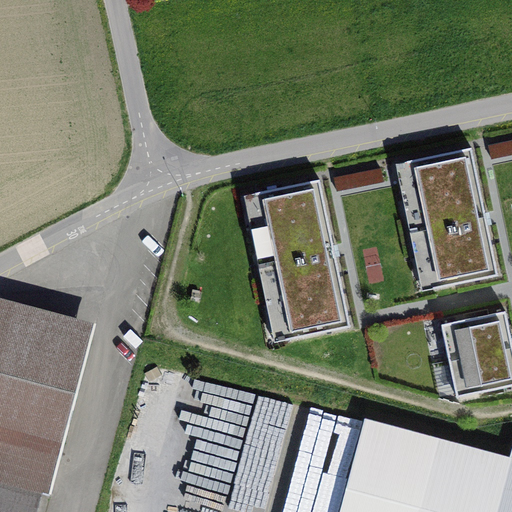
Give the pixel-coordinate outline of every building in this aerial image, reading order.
[(511,139),(488,145),(491,159),(511,155),(511,139)] [(472,147),(408,161),(434,288),(499,275),(472,147)] [(381,166),(333,176),(336,191),(384,181),(381,166)] [(319,179),(256,192),(287,339),(350,326),(319,179)] [(511,343),(505,311),(441,324),(449,360),(511,347),(511,343)] [(0,315),(0,431),(67,451),(98,344),(0,315)] [(511,347),(449,360),(456,397),(511,384),(511,347)] [(511,511),(511,445),(493,511),(511,511)] [(0,511),(32,511),(36,496),(0,485),(0,511)]
